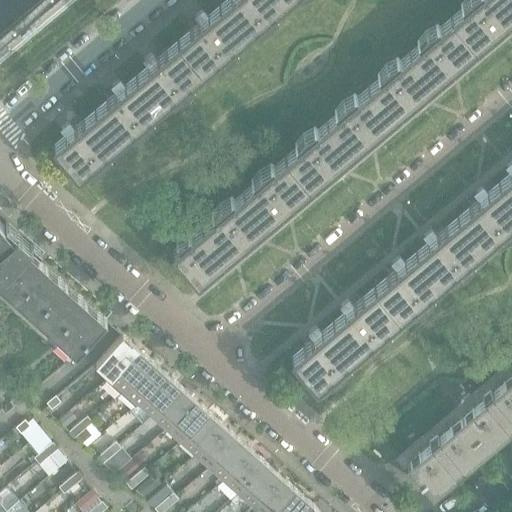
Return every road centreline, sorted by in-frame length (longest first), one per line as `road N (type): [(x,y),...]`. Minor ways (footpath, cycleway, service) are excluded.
road 1 (residential): [(205,352),(511,98)]
road 2 (residential): [(205,352),(0,175)]
road 3 (residential): [(383,511),(205,352)]
road 4 (residential): [(155,0),(0,131)]
